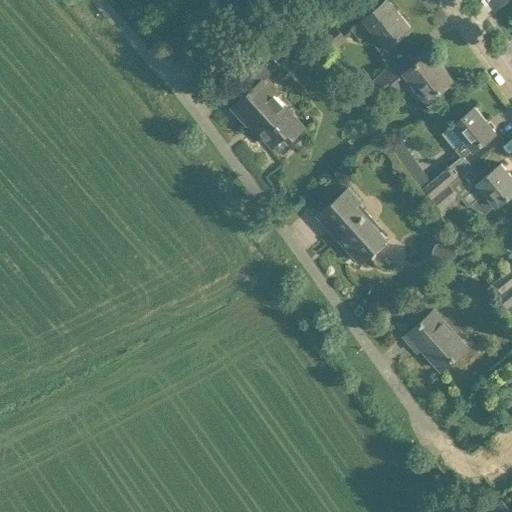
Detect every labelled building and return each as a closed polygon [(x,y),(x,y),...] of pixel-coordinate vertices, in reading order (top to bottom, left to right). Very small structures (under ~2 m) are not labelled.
[(388,45),(411,27),(388,0),(385,0),(351,28),(361,40),(375,28),(388,45)] [(326,56),(347,38),(334,21),(313,39),(326,56)] [(453,79),(430,50),(416,61),(407,51),(365,85),(379,102),(383,99),(380,95),(396,82),(399,86),(410,77),(428,99),(453,79)] [(252,88),(232,106),(246,121),(253,130),(256,127),(273,145),(275,142),(285,153),(299,139),(295,134),(304,126),(277,96),(282,91),(268,75),(280,64),(269,52),(242,77),(252,88)] [(474,148),(480,143),(495,131),(475,106),(454,123),(443,133),(456,148),(462,155),(463,157),(464,156),(474,148)] [(401,138),(390,146),(407,169),(418,161),(401,138)] [(431,181),(422,187),(431,199),(472,166),(464,156),(463,157),(462,155),(431,181)] [(511,192),(511,175),(501,162),(482,178),(472,166),(431,199),(440,211),(457,196),(459,198),(462,196),(468,205),(475,200),(486,191),(497,204),(511,192)] [(330,193),(341,184),(333,175),(322,184),(330,193)] [(375,253),(387,242),(384,240),(386,238),(356,204),(360,200),(348,187),(319,213),(342,239),(338,243),(354,261),(358,257),(361,260),(372,250),(375,253)] [(433,250),(433,252),(433,255),(434,258),(435,260),(449,260),(456,255),(456,250),(451,243),(437,242),(435,244),(434,246),(433,248),(433,250)] [(499,296),(511,285),(511,266),(494,281),(502,292),(498,295),(499,296)] [(508,306),(511,302),(511,285),(499,296),(508,306)] [(420,308),(431,299),(424,290),(413,299),(420,308)] [(441,368),(467,346),(434,309),(405,335),(418,350),(422,347),(441,368)]
